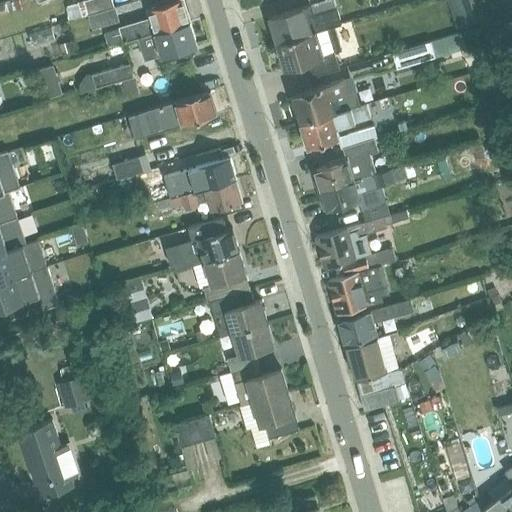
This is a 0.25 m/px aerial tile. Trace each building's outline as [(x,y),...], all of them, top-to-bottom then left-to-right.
[(68,21),(87,16),(82,0),(80,0),(63,5),(68,21)] [(91,0),(84,2),(88,17),(115,9),(111,0),(91,0)] [(270,19),(278,45),(334,28),(341,25),(332,0),(306,9),(305,8),(270,19)] [(447,0),(457,29),(485,20),(478,0),(447,0)] [(108,48),(140,39),(190,24),(183,1),(147,11),(149,20),(119,29),(119,30),(104,34),(108,48)] [(119,22),(115,9),(88,17),(92,31),(119,22)] [(157,59),(197,47),(190,24),(140,39),(144,52),(154,49),(157,59)] [(286,71),(309,64),(313,78),(339,70),(335,54),(341,52),(334,28),(278,45),(286,71)] [(50,29),(28,36),(32,48),(54,42),(50,29)] [(466,50),(461,33),(393,54),(398,71),(466,50)] [(63,61),(74,57),(70,44),(58,47),(63,61)] [(110,86),(134,79),(130,65),(84,79),(79,87),(81,94),(110,86)] [(53,66),(38,71),(48,100),(63,95),(53,66)] [(487,73),(475,76),(480,93),(492,90),(487,73)] [(134,79),(110,86),(113,95),(136,87),(134,79)] [(293,96),(302,125),(359,107),(355,93),(352,89),(348,90),(345,80),(293,96)] [(134,141),(217,116),(211,93),(128,118),(134,141)] [(341,151),(343,150),(375,140),(377,139),(366,105),(359,107),(302,125),(309,148),(339,139),(342,149),(341,150),(341,151)] [(103,139),(100,128),(83,132),(86,144),(103,139)] [(313,174),(319,192),(390,171),(389,169),(376,173),(371,156),(379,154),(375,140),(343,150),(346,160),(328,165),(329,167),(316,171),(316,173),(313,174)] [(144,208),(156,204),(236,180),(230,159),(224,161),(220,150),(196,158),(198,168),(183,173),(185,177),(163,184),(165,193),(141,201),(144,208)] [(0,196),(10,194),(20,190),(8,154),(0,156),(0,196)] [(151,171),(147,156),(112,166),(117,181),(151,171)] [(386,202),(373,207),(369,192),(382,188),(382,186),(394,183),(390,171),(319,192),(324,210),(327,209),(328,211),(339,208),(340,212),(360,205),(365,223),(389,216),(386,202)] [(211,211),(243,202),(236,180),(156,204),(159,212),(180,207),(181,212),(199,207),(198,203),(207,201),(211,211)] [(0,196),(0,226),(18,220),(10,194),(0,196)] [(344,278),(382,267),(396,263),(393,250),(372,256),(365,236),(387,230),(386,227),(408,220),(406,211),(390,216),(389,216),(365,223),(316,238),(324,270),(341,265),(344,278)] [(0,226),(0,255),(27,246),(18,220),(0,226)] [(83,228),(72,232),(77,247),(89,243),(83,228)] [(174,273),(193,266),(239,253),(233,230),(167,249),(174,273)] [(157,239),(132,246),(137,263),(162,255),(157,239)] [(0,255),(0,285),(47,270),(38,243),(27,246),(0,255)] [(236,297),(251,292),(239,253),(193,266),(199,289),(203,289),(208,305),(211,304),(236,297)] [(93,263),(82,267),(87,280),(98,276),(93,263)] [(338,316),(383,302),(382,298),(390,296),(382,267),(344,278),(328,282),(338,316)] [(0,285),(0,311),(10,309),(14,321),(60,307),(47,270),(0,285)] [(139,283),(131,286),(136,304),(144,301),(139,283)] [(251,292),(236,297),(239,308),(254,304),(251,292)] [(503,308),(497,294),(483,300),(490,316),(503,308)] [(220,338),(232,336),(268,325),(261,302),(254,304),(239,308),(236,297),(211,304),(220,338)] [(345,344),(378,336),(375,323),(413,313),(410,300),(339,321),(345,344)] [(255,354),(274,348),(268,325),(232,336),(238,357),(227,360),(231,373),(258,365),(255,354)] [(360,398),(394,388),(405,385),(400,373),(399,370),(389,336),(379,339),(378,336),(345,344),(354,379),(360,398)] [(231,373),(240,409),(288,394),(281,371),(261,376),(258,365),(231,373)] [(230,371),(218,373),(226,403),(237,400),(230,371)] [(173,388),(184,384),(180,372),(169,376),(173,388)] [(93,401),(85,376),(58,385),(65,410),(93,401)] [(394,388),(360,398),(364,413),(399,403),(394,388)] [(269,440),(299,432),(288,394),(240,409),(246,431),(251,429),(256,450),(270,446),(269,440)] [(511,404),(506,406),(508,414),(499,417),(509,456),(503,457),(508,477),(511,475),(511,404)] [(211,463),(221,460),(214,439),(215,439),(209,418),(197,421),(204,442),(211,463)] [(204,442),(197,421),(185,425),(191,446),(204,442)] [(18,434),(36,487),(38,486),(43,499),(75,488),(72,481),(82,477),(71,445),(62,448),(53,422),(18,434)] [(191,446),(185,425),(174,428),(187,472),(199,469),(191,446)] [(444,443),(455,479),(467,476),(456,439),(444,443)] [(439,495),(434,480),(423,484),(428,498),(439,495)] [(123,482),(99,490),(105,507),(129,499),(123,482)] [(511,511),(511,488),(483,511),(482,511),(511,511)] [(482,511),(483,511),(479,501),(463,511),(459,511),(457,509),(453,496),(442,502),(445,511),(482,511)] [(319,511),(315,497),(289,506),(290,511),(319,511)]
